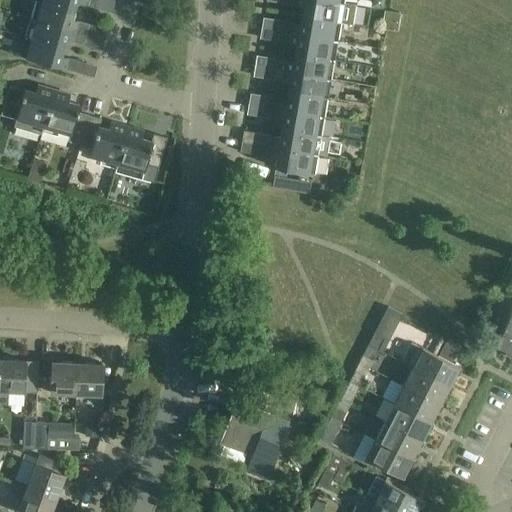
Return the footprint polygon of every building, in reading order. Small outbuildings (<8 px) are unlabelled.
[(74,11),(37,0),(35,0),(30,18),(85,34),(88,24),(71,19),(74,11)] [(37,0),(74,11),(76,2),(93,7),(95,0),(37,0)] [(344,3),(327,0),(265,0),(266,0),(302,7),(301,15),(340,22),(344,3)] [(280,31),(337,41),(340,22),(301,15),(299,23),(282,20),(280,31)] [(85,34),(30,18),(25,36),(63,48),(66,39),(83,44),(85,34)] [(334,60),(337,41),(280,31),(278,41),(296,44),(294,53),(334,60)] [(61,56),(63,48),(25,36),(19,56),(75,71),(78,61),(61,56)] [(331,78),(334,60),(294,53),(293,61),(275,58),(274,69),(331,78)] [(327,97),(331,78),(274,69),(272,79),(289,82),(288,90),(327,97)] [(40,134),(43,126),(53,89),(37,84),(35,92),(25,89),(24,89),(23,91),(8,87),(0,114),(16,119),(14,126),(40,134)] [(79,144),(88,115),(78,112),(78,110),(77,110),(78,105),(68,101),(70,94),(53,89),(43,126),(69,134),(66,141),(79,144)] [(267,107),(324,116),(327,97),(288,90),(286,99),(269,96),(267,107)] [(321,135),(324,116),(267,107),(265,117),(283,120),(281,128),(321,135)] [(114,170),(127,126),(111,121),(109,129),(99,126),(101,118),(88,115),(79,144),(91,148),(89,155),(100,158),(99,163),(115,168),(114,170)] [(143,130),(127,126),(114,170),(154,182),(167,137),(153,133),(151,141),(141,138),(143,130)] [(242,141),(318,154),(321,135),(281,128),(280,137),(243,131),(242,141)] [(318,154),(242,141),(240,152),(276,158),(275,167),(314,174),(318,154)] [(511,307),(493,345),(511,354),(511,307)] [(374,333),(368,344),(378,349),(383,338),(374,333)] [(401,361),(412,366),(450,386),(460,367),(411,342),(401,361)] [(372,360),(378,349),(368,344),(362,355),(372,360)] [(0,359),(0,403),(8,404),(8,390),(24,391),(25,360),(0,359)] [(50,392),(75,394),(77,363),(51,361),(50,392)] [(102,364),(77,363),(75,394),(101,395),(102,364)] [(402,385),(440,404),(450,386),(412,366),(402,385)] [(355,369),(349,380),(359,385),(365,374),(355,369)] [(353,397),(359,385),(349,380),(343,391),(353,397)] [(293,385),(286,410),(309,417),(317,392),(293,385)] [(431,422),(440,404),(402,385),(393,403),(431,422)] [(287,420),(255,408),(236,401),(220,444),(253,456),(248,469),(266,476),(287,420)] [(393,403),(384,421),(422,440),(431,422),(393,403)] [(340,421),(346,410),(336,405),(331,416),(340,421)] [(334,433),(340,421),(331,416),(324,428),(334,433)] [(85,436),(98,436),(98,420),(86,419),(85,436)] [(422,440),(384,421),(374,439),(412,459),(422,440)] [(23,447),(35,448),(36,423),(24,423),(23,447)] [(47,424),(36,423),(35,448),(78,450),(79,438),(47,436),(47,424)] [(0,437),(0,446),(10,446),(10,437),(0,437)] [(403,478),(412,459),(374,439),(365,458),(403,478)] [(333,453),(329,461),(338,466),(347,471),(351,463),(333,453)] [(26,487),(55,498),(64,474),(60,473),(64,464),(43,456),(40,465),(35,464),(26,487)] [(329,461),(323,473),(332,478),(338,466),(329,461)] [(332,478),(323,473),(317,484),(327,489),(332,478)] [(366,495),(399,511),(415,511),(422,499),(375,476),(366,495)] [(18,511),(50,511),(55,498),(26,487),(17,511),(18,511)] [(354,511),(399,511),(366,495),(361,504),(356,502),(352,510),(354,511)] [(309,511),(311,511),(341,511),(325,504),(315,500),(309,511)]
